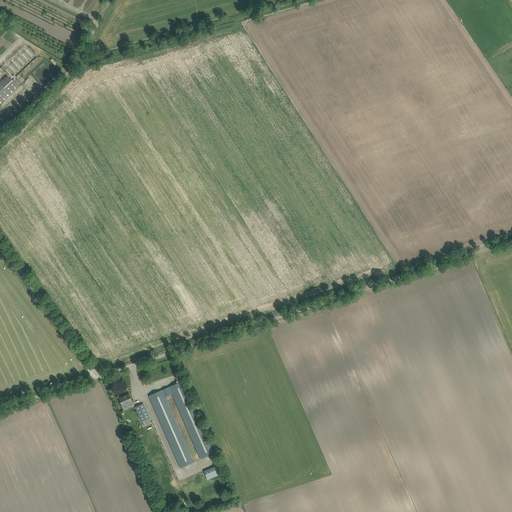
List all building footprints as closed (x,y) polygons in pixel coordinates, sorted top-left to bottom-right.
[(0,79),(0,103),(18,86),(13,80),(37,57),(25,45),(1,68),(6,74),(0,79)] [(201,459),(213,454),(182,381),(149,396),(180,468),(193,462),(165,398),(172,394),(201,459)] [(129,394),(119,399),(121,403),(122,407),(124,410),(134,406),(133,403),(131,399),(129,394)] [(142,422),(149,418),(143,404),(135,407),(142,422)] [(207,480),(222,473),(218,465),(204,471),(207,480)]
